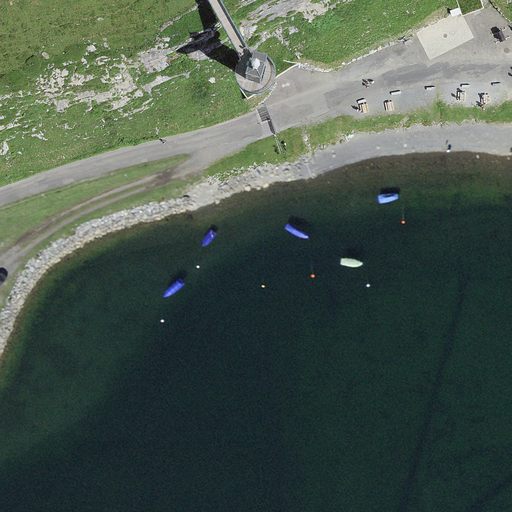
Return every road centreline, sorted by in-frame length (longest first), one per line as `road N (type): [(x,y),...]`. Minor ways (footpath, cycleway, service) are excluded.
road 1 (unclassified): [(0,196),(292,97),(420,75),(511,71)]
road 2 (track): [(229,123),(224,149),(65,217),(0,265)]
